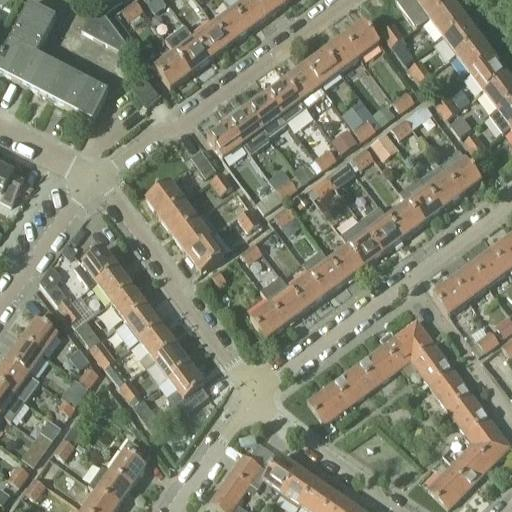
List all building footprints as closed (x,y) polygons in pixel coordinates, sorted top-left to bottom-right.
[(101,0),(94,6),(103,18),(105,21),(122,8),(116,0),(101,0)] [(164,5),(160,0),(148,0),(141,6),(149,16),(164,5)] [(232,15),(248,37),(268,22),(252,0),(232,15)] [(251,0),(252,0),(268,22),(286,8),(279,0),(251,0)] [(279,0),(286,8),(297,0),(279,0)] [(422,0),(415,6),(428,24),(452,7),(446,0),(422,0)] [(143,16),(135,5),(121,16),(129,27),(143,16)] [(428,24),(442,43),(466,26),(452,7),(428,24)] [(0,62),(0,78),(92,127),(108,97),(36,60),(55,23),(28,9),(0,62)] [(125,60),(131,56),(104,20),(93,13),(81,37),(125,60)] [(212,29),(229,51),(248,37),(232,15),(212,29)] [(442,43),(456,61),(479,43),(466,26),(442,43)] [(343,43),(360,64),(379,49),(363,28),(343,43)] [(193,44),(209,66),(229,51),(212,29),(193,44)] [(393,29),(380,38),(386,46),(398,35),(393,29)] [(398,35),(386,46),(391,52),(403,43),(398,35)] [(323,57),(339,79),(360,64),(343,43),(323,57)] [(456,61),(469,79),(493,62),(479,43),(456,61)] [(173,58),(190,80),(209,66),(193,44),(173,58)] [(304,72),(320,93),(339,79),(323,57),(304,72)] [(154,73),(170,95),(190,80),(173,58),(154,73)] [(469,79),(483,98),(506,80),(493,62),(469,79)] [(420,65),(408,75),(413,82),(426,72),(420,65)] [(284,86),(300,108),(320,93),(304,72),(284,86)] [(426,72),(413,82),(418,89),(431,79),(426,72)] [(483,98),(497,116),(511,104),(511,87),(506,80),(483,98)] [(145,114),(145,113),(159,103),(144,83),(130,94),(145,114)] [(265,100),(286,129),(305,115),(300,108),(284,86),(265,100)] [(405,97),(398,102),(407,113),(414,108),(405,97)] [(246,115),(269,146),(267,143),(286,129),(265,100),(246,115)] [(392,107),(391,107),(400,119),(407,113),(398,102),(392,107)] [(448,102),(435,112),(440,119),(453,109),(448,102)] [(511,104),(497,116),(510,134),(511,132),(511,104)] [(453,109),(440,119),(445,126),(458,116),(453,109)] [(349,115),(342,121),(353,136),(360,131),(367,126),(355,111),(349,115)] [(423,129),(432,122),(424,112),(415,119),(423,129)] [(226,129),(242,151),(250,161),(269,146),(246,115),(226,129)] [(376,125),(381,132),(394,123),(389,115),(376,125)] [(397,130),(405,141),(412,136),(404,125),(397,130)] [(367,126),(360,131),(368,142),(375,137),(367,126)] [(206,144),(222,166),(242,151),(226,129),(206,144)] [(398,146),(405,141),(397,130),(390,135),(398,146)] [(360,131),(353,136),(361,147),(368,142),(360,131)] [(357,148),(350,138),(334,150),(341,160),(357,148)] [(398,155),(386,138),(370,150),(382,167),(398,155)] [(474,139),(462,149),(467,156),(480,146),(474,139)] [(480,146),(467,156),(472,162),(485,153),(480,146)] [(365,154),(358,159),(367,170),(373,165),(365,154)] [(327,155),(321,160),(329,171),(336,166),(327,155)] [(205,183),(215,176),(201,157),(191,164),(205,183)] [(438,172),(445,180),(460,201),(480,186),(459,157),(438,172)] [(358,159),(351,164),(352,165),(358,174),(360,175),(367,170),(358,159)] [(321,160),(314,165),(315,166),(321,175),(322,176),(329,171),(321,160)] [(295,180),(294,180),(302,190),(316,179),(321,176),(314,166),(309,170),(307,167),(293,177),(295,180)] [(339,193),(355,182),(346,169),(330,181),(339,193)] [(0,172),(0,203),(0,207),(10,213),(20,194),(23,189),(12,183),(14,179),(0,172)] [(209,187),(215,194),(227,185),(222,178),(209,187)] [(281,189),(290,200),(297,195),(296,194),(302,190),(294,180),(289,184),(288,184),(281,189)] [(425,195),(441,215),(460,201),(445,180),(426,195),(425,195)] [(319,188),(327,199),(334,193),(326,183),(319,188)] [(227,185),(215,194),(220,201),(232,192),(227,185)] [(398,199),(406,209),(421,230),(441,215),(425,195),(426,195),(418,185),(398,199)] [(145,205),(160,225),(184,207),(170,187),(145,205)] [(320,204),(327,199),(319,188),(312,193),(313,194),(308,198),(313,206),(318,202),(320,204)] [(20,194),(30,199),(33,194),(23,189),(20,194)] [(275,196),(282,206),(290,200),(281,189),(274,194),(275,195),(275,196)] [(256,210),(263,220),(282,206),(275,196),(256,210)] [(184,207),(160,225),(173,243),(198,226),(184,207)] [(387,225),(401,245),(421,230),(406,209),(386,224),(387,225)] [(280,217),(288,228),(295,222),(287,212),(280,217)] [(359,227),(367,238),(367,239),(382,259),(401,245),(387,225),(386,224),(379,213),(359,227)] [(236,224),(241,231),(254,221),(249,215),(236,224)] [(281,233),(288,228),(280,217),(273,222),(281,233)] [(254,222),(242,232),(246,238),(259,228),(254,222)] [(198,226),(173,243),(186,261),(210,244),(211,243),(198,226)] [(347,253),(362,273),(382,259),(367,239),(367,238),(347,253)] [(511,241),(492,257),(508,278),(511,274),(511,241)] [(186,261),(200,280),(225,262),(211,243),(210,244),(186,261)] [(247,254),(255,265),(262,260),(254,249),(247,254)] [(67,250),(61,258),(69,266),(76,259),(67,250)] [(103,253),(73,275),(88,295),(95,290),(117,273),(103,253)] [(328,267),(343,288),(362,273),(347,253),(328,267)] [(248,270),(255,265),(247,254),(240,259),(248,270)] [(472,272),(488,292),(508,278),(492,257),(472,272)] [(309,282),(324,302),(343,288),(328,267),(309,281),(309,282)] [(451,287),(468,307),(488,292),(472,272),(451,287)] [(39,288),(46,298),(57,289),(61,284),(58,278),(50,273),(39,288)] [(117,273),(95,290),(110,309),(132,293),(117,273)] [(225,287),(217,276),(210,282),(218,292),(225,287)] [(289,296),(304,316),(324,302),(309,282),(309,281),(289,296)] [(432,301),(442,315),(447,322),(468,307),(451,287),(432,301)] [(132,293),(110,309),(124,329),(146,312),(132,293)] [(271,313),(285,331),(304,316),(289,296),(269,310),(271,313)] [(68,304),(57,313),(60,316),(65,323),(76,314),(71,309),(70,308),(68,304)] [(265,346),(285,331),(271,313),(269,310),(250,325),(265,346)] [(146,312),(124,329),(139,348),(161,332),(146,312)] [(76,314),(65,323),(70,330),(81,321),(76,314)] [(494,332),(503,344),(511,337),(511,328),(507,322),(494,332)] [(36,326),(21,346),(43,362),(58,342),(36,326)] [(416,327),(393,344),(411,369),(434,351),(416,327)] [(161,332),(139,348),(147,360),(139,366),(144,374),(153,368),(175,351),(161,332)] [(486,340),(483,342),(492,354),(499,348),(498,348),(490,337),(486,340)] [(96,341),(85,348),(90,355),(100,347),(96,341)] [(477,347),(476,348),(484,358),(485,359),(492,354),(483,342),(477,347)] [(393,344),(384,351),(402,375),(411,369),(393,344)] [(7,366),(39,389),(29,382),(43,362),(21,346),(7,366)] [(90,355),(89,355),(94,362),(106,353),(101,346),(100,347),(90,355)] [(511,352),(508,347),(501,353),(504,356),(509,364),(510,364),(511,362),(511,352)] [(175,351),(153,368),(167,387),(190,371),(175,351)] [(411,369),(429,393),(452,375),(434,351),(411,369)] [(358,370),(376,395),(402,375),(383,352),(358,370)] [(94,362),(99,369),(111,360),(106,353),(94,362)] [(497,356),(489,362),(494,369),(502,361),(497,356)] [(489,362),(481,368),(487,376),(494,370),(494,369),(489,362)] [(0,375),(0,390),(24,408),(39,389),(7,366),(0,375)] [(105,374),(119,393),(128,387),(130,385),(127,387),(113,368),(105,374)] [(331,389),(350,414),(376,395),(358,370),(331,389)] [(175,397),(166,403),(181,424),(209,404),(201,393),(204,391),(190,371),(167,387),(175,397)] [(76,388),(87,396),(98,381),(87,373),(76,388)] [(429,393),(447,417),(469,399),(452,375),(429,393)] [(119,393),(118,394),(123,401),(135,392),(130,385),(128,387),(119,393)] [(306,408),(324,432),(330,428),(350,414),(331,389),(306,408)] [(0,420),(1,421),(11,427),(24,408),(0,390),(0,420)] [(123,401),(128,408),(140,399),(135,392),(123,401)] [(74,414),(79,408),(65,398),(61,405),(74,414)] [(447,417),(465,442),(488,425),(469,399),(447,417)] [(55,413),(69,422),(74,414),(61,405),(55,413)] [(133,414),(148,434),(153,441),(164,434),(160,428),(153,418),(144,406),(133,414)] [(465,442),(472,450),(492,471),(509,453),(488,425),(465,442)] [(49,426),(40,438),(52,447),(61,435),(60,434),(49,426)] [(330,428),(324,432),(329,439),(335,434),(330,428)] [(75,429),(64,445),(74,452),(85,436),(75,429)] [(62,445),(58,452),(69,460),(74,453),(62,445)] [(123,457),(109,477),(131,493),(145,472),(143,471),(150,461),(127,445),(120,455),(123,457)] [(35,446),(32,450),(44,459),(47,454),(46,453),(35,446)] [(472,450),(450,473),(469,493),(492,471),(472,450)] [(58,452),(52,459),(63,466),(64,467),(69,460),(58,452)] [(210,509),(213,511),(234,511),(250,490),(249,490),(261,474),(243,461),(210,509)] [(249,490),(250,490),(257,496),(262,488),(280,501),(297,475),(279,462),(267,478),(261,474),(249,490)] [(0,478),(0,479),(8,486),(18,494),(22,487),(28,479),(17,471),(14,475),(6,469),(0,478)] [(450,473),(427,496),(443,511),(451,511),(469,493),(450,473)] [(297,475),(280,501),(296,511),(299,511),(316,488),(297,475)] [(109,477),(95,497),(116,511),(117,511),(131,493),(109,477)] [(34,484),(29,491),(41,499),(46,492),(34,484)] [(316,488),(299,511),(328,511),(336,502),(316,488)] [(29,491),(24,498),(36,506),(41,499),(29,491)] [(116,511),(95,497),(84,511),(116,511)] [(350,511),(336,502),(328,511),(350,511)]
